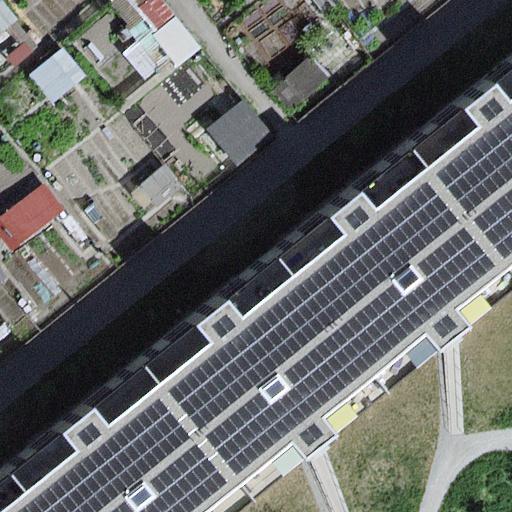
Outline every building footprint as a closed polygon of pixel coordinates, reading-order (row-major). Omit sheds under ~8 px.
[(511,51),(406,138),(511,267),(511,51)] [(511,267),(406,138),(272,247),(384,384),(448,331),(511,279),(511,267)] [(272,247),(137,356),(249,493),(310,443),(384,384),(272,247)] [(137,356),(3,465),(41,511),(225,511),(249,493),(137,356)] [(41,511),(3,465),(0,467),(0,511),(41,511)]
